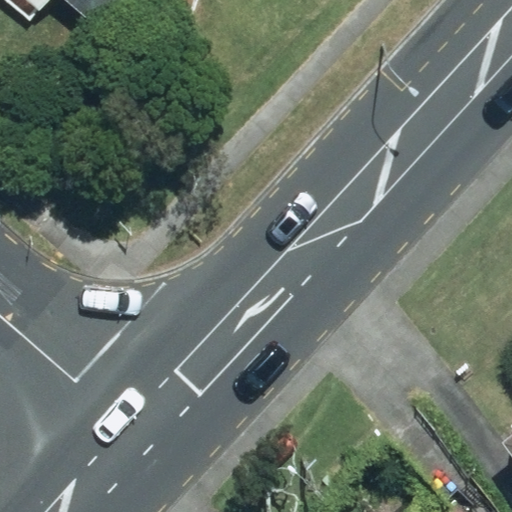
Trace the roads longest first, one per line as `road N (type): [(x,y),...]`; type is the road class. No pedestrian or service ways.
road 1 (primary): [(511,34),(146,431)]
road 2 (residential): [(0,309),(146,431)]
